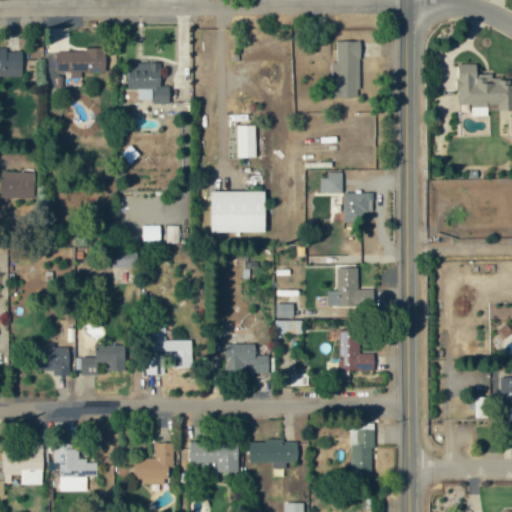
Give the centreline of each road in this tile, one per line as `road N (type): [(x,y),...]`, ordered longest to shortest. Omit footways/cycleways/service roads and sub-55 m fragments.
road 1 (tertiary): [(408,511),(402,0)]
road 2 (residential): [(408,398),(0,401)]
road 3 (residential): [(296,0),(0,2)]
